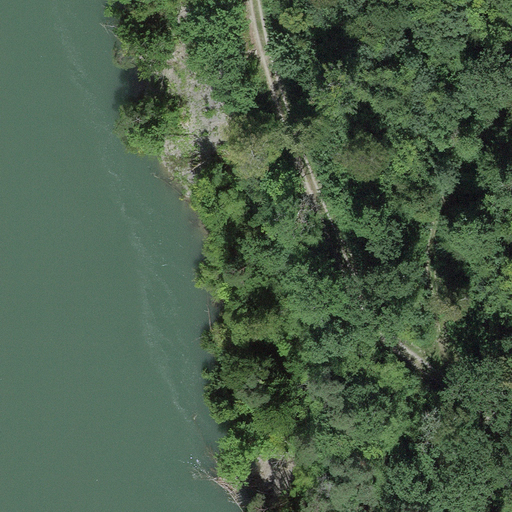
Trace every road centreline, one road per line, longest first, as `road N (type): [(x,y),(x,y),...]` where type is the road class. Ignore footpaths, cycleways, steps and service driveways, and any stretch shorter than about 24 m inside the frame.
road 1 (track): [(252,0),(252,22),(361,312)]
road 2 (track): [(511,101),(446,199),(431,268),(458,400)]
road 3 (track): [(361,312),(458,400),(511,433)]
